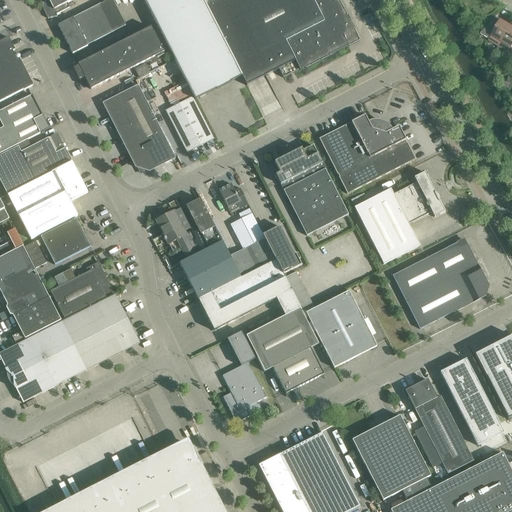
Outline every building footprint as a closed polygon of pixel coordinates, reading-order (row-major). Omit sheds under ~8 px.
[(44,0),(45,4),(42,7),(48,19),(54,17),(57,17),(56,14),(70,8),(67,3),(72,0),(44,0)] [(112,0),(107,0),(58,26),(72,54),(87,46),(87,45),(114,32),(126,26),(112,0)] [(144,0),(192,93),(193,97),(195,100),(241,76),(246,86),(247,86),(266,76),(278,70),(279,69),(283,78),(293,73),(296,72),(299,70),(300,71),(304,69),(304,70),(334,55),(334,53),(347,46),(348,48),(349,47),(360,42),(354,31),(354,30),(353,31),(343,12),(344,12),(338,0),(144,0)] [(488,25),(480,34),(489,39),(489,40),(499,46),(511,26),(501,20),(500,22),(494,18),(488,25)] [(164,53),(158,41),(163,38),(156,25),(114,46),(127,71),(157,56),(158,58),(163,55),(162,53),(164,53)] [(511,26),(499,46),(509,52),(511,54),(511,26)] [(0,41),(0,102),(28,88),(33,86),(19,59),(20,59),(20,58),(21,58),(21,57),(20,57),(20,56),(20,55),(19,55),(18,55),(17,55),(14,51),(8,38),(0,41)] [(84,77),(91,90),(127,71),(114,46),(78,65),(79,66),(73,69),(78,80),(84,77)] [(116,131),(121,140),(156,122),(138,85),(102,104),(112,123),(110,129),(116,131)] [(177,87),(167,93),(172,101),(182,95),(177,87)] [(0,111),(0,121),(3,128),(13,147),(49,129),(32,95),(0,111)] [(165,111),(187,153),(213,139),(192,97),(165,111)] [(319,139),(322,146),(347,194),(415,160),(398,127),(392,130),(390,127),(388,125),(386,123),(383,122),(381,121),(380,121),(377,120),(374,120),(371,121),(368,122),(365,116),(351,123),(349,124),(319,139)] [(146,171),(149,172),(175,159),(156,122),(121,140),(135,168),(138,169),(141,174),(146,171)] [(3,128),(0,129),(0,153),(13,147),(3,128)] [(59,137),(54,135),(47,138),(31,147),(20,152),(18,147),(0,155),(0,180),(7,194),(70,161),(71,161),(64,147),(59,137)] [(275,175),(301,225),(306,236),(348,215),(313,146),(302,151),(301,149),(274,162),(280,173),(275,175)] [(31,240),(74,218),(77,216),(70,202),(87,193),(72,162),(7,195),(31,240)] [(424,173),(414,178),(416,183),(393,195),(390,189),(354,208),(383,265),(419,246),(408,225),(431,213),(434,218),(445,212),(439,202),(439,200),(439,199),(439,197),(438,196),(437,195),(436,194),(435,193),(424,173)] [(223,188),(218,190),(219,192),(228,208),(236,204),(239,209),(248,205),(240,189),(234,191),(231,184),(223,188)] [(200,199),(186,207),(197,229),(208,250),(222,242),(200,199)] [(173,212),(156,221),(157,223),(163,234),(174,255),(181,252),(191,247),(195,256),(208,250),(197,229),(194,231),(185,235),(183,232),(190,229),(181,210),(180,210),(175,200),(169,204),(173,212)] [(0,222),(9,218),(0,201),(0,222)] [(55,265),(88,248),(90,247),(76,219),(40,237),(55,265)] [(264,236),(265,239),(265,238),(274,257),(276,260),(283,274),(301,265),(298,259),(300,258),(297,253),(294,255),(279,227),(274,229),(266,233),(266,234),(264,236)] [(11,242),(0,247),(0,252),(2,257),(15,250),(22,246),(23,246),(14,229),(7,233),(11,242)] [(265,239),(229,257),(231,260),(239,275),(274,257),(265,238),(265,239)] [(392,276),(419,329),(484,296),(487,287),(463,240),(392,276)] [(36,241),(25,247),(36,268),(47,263),(36,241)] [(186,261),(179,264),(188,280),(188,282),(204,274),(231,260),(229,257),(222,242),(208,250),(195,256),(186,261)] [(6,308),(8,311),(46,292),(22,246),(15,250),(2,257),(0,257),(0,291),(7,305),(6,308)] [(181,252),(174,255),(178,264),(179,264),(186,261),(195,256),(191,247),(181,252)] [(204,274),(188,282),(198,300),(240,278),(239,275),(231,260),(204,274)] [(240,278),(198,300),(214,331),(276,299),(284,316),(300,308),(292,291),(285,278),(283,274),(276,260),(240,278)] [(64,319),(114,293),(98,262),(86,269),(87,272),(75,279),(70,269),(53,278),(55,280),(46,284),(64,319)] [(296,272),(285,278),(292,291),(300,308),(303,312),(313,307),(296,272)] [(348,291),(305,313),(334,368),(377,347),(348,291)] [(8,311),(10,315),(13,316),(21,332),(12,337),(16,344),(60,321),(46,292),(8,311)] [(115,295),(56,325),(81,373),(139,343),(115,295)] [(284,316),(246,336),(264,372),(272,368),(285,394),(323,374),(310,349),(318,344),(300,308),(284,316)] [(56,386),(81,373),(56,325),(31,338),(56,386)] [(241,367),(222,376),(231,393),(223,397),(233,418),(235,417),(238,422),(261,410),(257,402),(266,398),(248,362),(255,359),(241,332),(227,340),(241,367)] [(504,340),(475,355),(475,356),(508,420),(511,417),(511,335),(510,337),(504,340)] [(56,386),(31,338),(0,353),(0,358),(5,369),(5,370),(6,372),(6,375),(7,377),(7,379),(8,381),(10,383),(11,384),(13,386),(13,387),(14,389),(15,388),(23,403),(56,386)] [(477,382),(466,360),(466,359),(462,361),(463,362),(443,372),(443,371),(440,372),(477,446),(503,433),(503,432),(477,382)] [(409,389),(405,391),(410,400),(414,410),(423,427),(414,432),(432,468),(442,463),(447,475),(473,461),(468,450),(440,396),(437,398),(432,388),(431,388),(427,380),(421,383),(420,383),(416,385),(415,384),(415,383),(408,387),(409,389)] [(378,427),(352,440),(383,501),(401,491),(404,496),(429,484),(426,478),(430,477),(430,476),(399,416),(390,421),(378,427)] [(279,455),(308,511),(351,511),(360,507),(322,433),(279,455)] [(53,508),(44,511),(225,511),(214,489),(206,475),(216,470),(206,452),(198,456),(193,447),(192,448),(188,439),(161,452),(152,457),(151,457),(56,506),(53,508)] [(407,502),(390,510),(391,511),(511,511),(511,459),(510,458),(511,462),(507,464),(502,453),(476,466),(440,484),(431,489),(429,484),(404,496),(407,502)] [(258,465),(281,511),(308,511),(279,455),(258,465)]
